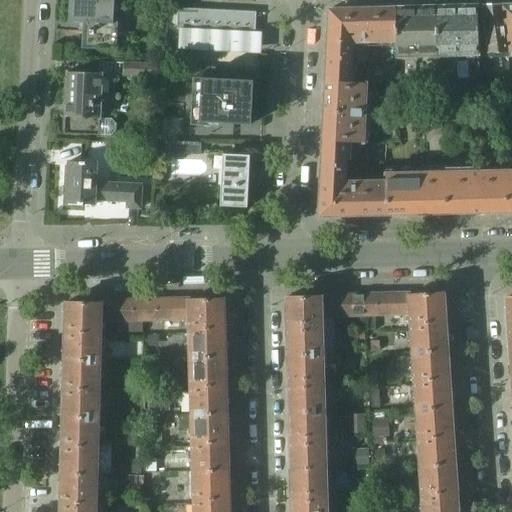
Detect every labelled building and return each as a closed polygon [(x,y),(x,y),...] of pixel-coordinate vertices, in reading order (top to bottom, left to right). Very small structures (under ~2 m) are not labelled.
[(113,24),(113,0),(68,0),(67,22),(82,23),(80,49),(116,51),(117,24),(113,24)] [(511,5),(502,6),(509,51),(509,56),(511,56),(511,5)] [(476,6),(433,7),(435,56),(477,55),(476,6)] [(509,51),(502,6),(480,6),(487,58),(509,56),(509,51)] [(433,7),(414,8),(394,8),(395,42),(395,57),(435,56),(433,7)] [(394,8),(361,9),(328,10),(326,42),(351,43),(395,42),(394,8)] [(255,12),(177,9),(176,30),(179,30),(178,49),(249,52),(250,34),(254,34),(255,12)] [(351,43),(326,42),(323,111),(363,113),(365,84),(349,83),(351,43)] [(123,63),(122,76),(158,78),(159,65),(123,63)] [(66,72),(63,134),(98,136),(98,135),(110,135),(114,131),(115,129),(110,124),(99,124),(101,74),(66,72)] [(250,125),(252,81),(200,79),(198,123),(250,125)] [(468,79),(456,80),(457,95),(469,95),(468,79)] [(446,80),(446,96),(457,95),(456,80),(446,80)] [(427,81),(415,82),(416,97),(428,97),(427,81)] [(405,82),(405,98),(416,97),(415,82),(405,82)] [(414,106),(400,106),(401,116),(414,115),(414,106)] [(363,113),(323,111),(319,183),(344,182),(346,143),(362,143),(363,113)] [(169,141),(168,153),(200,155),(200,143),(169,141)] [(246,208),(248,156),(222,155),(222,156),(226,156),(223,203),(245,204),(244,208),(246,208)] [(141,185),(95,183),(96,163),(67,162),(67,167),(65,167),(65,176),(67,177),(65,204),(94,206),(94,201),(126,202),(126,208),(140,209),(141,185)] [(504,172),(444,173),(445,214),(504,212),(504,172)] [(384,174),(384,181),(385,215),(445,214),(444,173),(384,174)] [(384,181),(344,182),(319,183),(317,216),(385,215),(384,181)] [(442,293),(408,295),(407,296),(408,314),(411,350),(446,348),(442,293)] [(408,294),(362,295),(363,316),(408,314),(407,296),(408,295),(408,294)] [(319,296),(319,297),(320,297),(321,317),(363,316),(362,295),(319,296)] [(319,297),(285,298),(286,353),(322,352),(321,317),(320,297),(319,297)] [(187,319),(186,300),(188,300),(188,299),(99,301),(99,304),(100,304),(99,321),(100,321),(187,319)] [(223,300),(188,300),(186,300),(187,319),(188,319),(189,357),(224,356),(223,300)] [(99,357),(100,321),(99,321),(100,304),(99,304),(65,303),(63,356),(99,357)] [(378,342),(370,342),(370,352),(378,352),(378,342)] [(446,348),(411,350),(414,408),(450,405),(446,348)] [(322,352),(286,353),(288,410),(323,409),(322,352)] [(99,357),(63,356),(62,414),(97,415),(99,357)] [(224,356),(189,357),(190,414),(226,413),(224,356)] [(450,405),(414,408),(418,464),(454,461),(450,405)] [(323,409),(288,410),(289,467),(325,466),(323,409)] [(226,413),(190,414),(192,470),(227,469),(226,413)] [(97,415),(62,414),(60,472),(96,473),(97,415)] [(387,419),(371,420),(372,436),(388,436),(387,419)] [(352,450),(352,465),(368,465),(367,449),(352,450)] [(144,458),(144,472),(155,471),(155,458),(144,458)] [(456,511),(454,461),(418,464),(421,511),(456,511)] [(326,511),(325,466),(289,467),(290,511),(326,511)] [(228,511),(227,469),(192,470),(192,511),(228,511)] [(94,511),(96,473),(60,472),(59,511),(94,511)] [(123,487),(123,498),(143,498),(143,487),(123,487)] [(383,511),(383,503),(373,504),(373,511),(383,511)]
